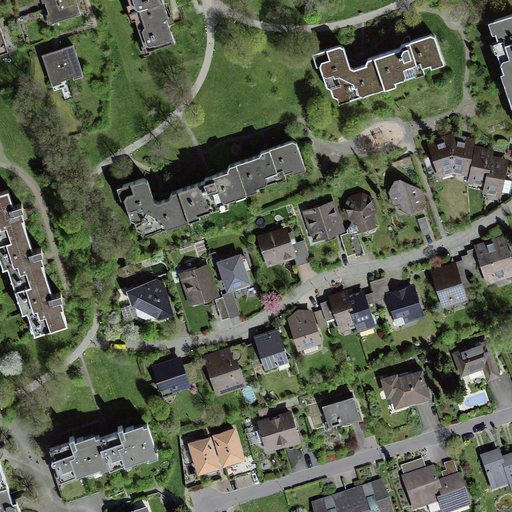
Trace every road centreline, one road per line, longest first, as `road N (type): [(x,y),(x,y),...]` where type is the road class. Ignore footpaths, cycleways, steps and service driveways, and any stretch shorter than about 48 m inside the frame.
road 1 (residential): [(511,207),(429,252),(320,278),(230,337),(158,346),(87,340)]
road 2 (residential): [(511,414),(207,506)]
